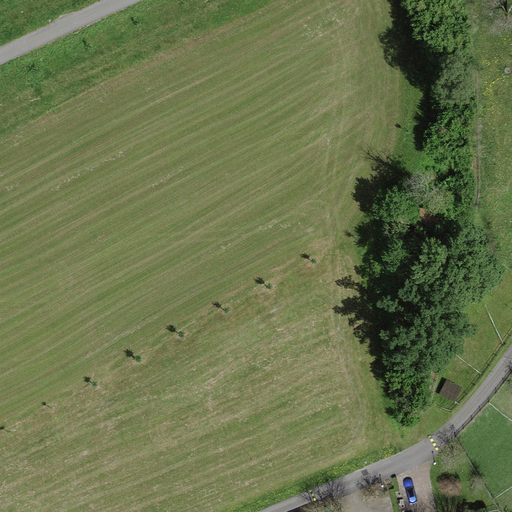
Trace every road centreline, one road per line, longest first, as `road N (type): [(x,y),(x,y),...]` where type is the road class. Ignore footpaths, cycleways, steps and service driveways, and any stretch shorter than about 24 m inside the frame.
road 1 (unclassified): [(281,511),(428,450),(511,356)]
road 2 (unclassified): [(133,0),(0,61)]
